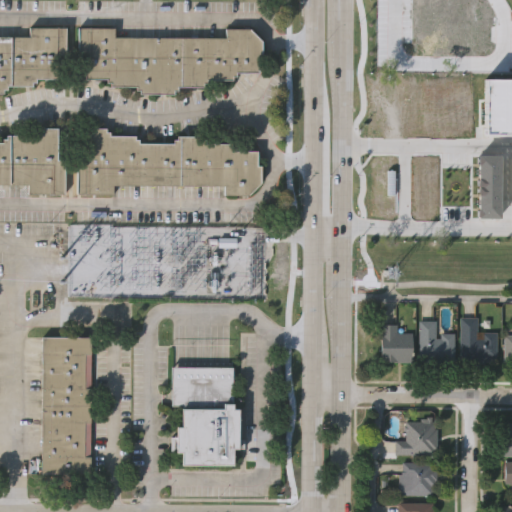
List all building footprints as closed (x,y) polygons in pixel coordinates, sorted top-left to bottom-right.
[(0,36),(30,36),(30,28),(65,27),(65,55),(58,55),(58,79),(36,79),(36,83),(31,83),(31,87),(7,87),(7,90),(4,91),(4,94),(0,94),(0,36)] [(262,42),(262,59),(259,59),(258,73),(236,73),(236,77),(233,77),(232,81),(207,80),(207,84),(204,84),(203,88),(178,88),(178,91),(174,91),(174,95),(140,95),(140,91),(136,91),(136,87),(111,87),(111,83),(107,83),(107,79),(86,79),(86,54),(78,54),(79,29),(114,29),(114,37),(226,39),(226,29),(250,30),(262,42)] [(375,132),(375,78),(412,78),(411,89),(424,89),(424,105),(417,105),(417,101),(411,101),(411,133),(375,132)] [(423,133),(424,89),(424,79),(465,79),(465,134),(423,133)] [(483,80),(511,80),(511,134),(483,134),(483,80)] [(385,145),(393,145),(393,125),(385,125),(385,145)] [(260,183),(249,195),(224,194),(224,184),(113,185),(113,194),(77,194),(77,160),(85,160),(84,129),(106,128),(106,132),(109,132),(109,136),(135,136),(135,139),(139,139),(139,144),(173,144),(173,140),(176,140),(176,137),(202,136),(202,139),(206,140),(206,144),(232,144),(232,147),(236,147),(236,152),(257,151),(257,166),(260,166),(260,183)] [(0,143),(2,143),(2,139),(5,139),(6,135),(32,135),(32,132),(36,132),(36,129),(57,129),(57,160),(64,160),(64,193),(28,193),(28,184),(0,184),(0,143)] [(393,155),(392,216),(372,215),(372,214),(371,214),(371,208),(373,208),(373,206),(372,206),(373,195),(373,192),(371,192),(371,186),(373,186),(373,184),(371,184),(371,178),(373,178),(373,175),(373,164),(374,164),(374,162),(371,162),(371,156),(373,156),(373,154),(393,155)] [(409,216),(410,155),(430,155),(430,157),(432,157),(431,163),(429,163),(429,165),(430,165),(430,176),(429,176),(429,179),(431,179),(431,185),(430,185),(430,187),(431,187),(431,193),(429,193),(429,195),(430,195),(429,207),(429,209),(431,209),(431,215),(429,215),(429,216),(409,216)] [(496,156),(495,217),(475,217),(475,216),(474,216),(474,210),(476,210),(476,207),(475,207),(476,196),(476,194),(474,194),(474,188),(476,188),(476,185),(474,185),(474,179),(476,180),(476,177),(476,166),(477,166),(477,163),(474,163),(474,157),(476,157),(476,156),(496,156)] [(380,205),(380,231),(420,231),(419,189),(383,189),(384,205),(380,205)] [(459,360),(460,317),(475,317),(475,336),(482,336),(483,331),(495,331),(495,356),(491,356),(491,359),(485,359),(485,361),(466,361),(466,360),(459,360)] [(452,361),(418,359),(419,319),(435,320),(434,336),(440,337),(440,331),(453,332),(452,361)] [(411,331),(412,361),(380,361),(380,324),(398,323),(398,332),(411,331)] [(90,473),(41,471),(45,336),(90,337),(90,352),(85,352),(84,386),(90,386),(89,421),(84,421),(83,455),(91,455),(90,473)] [(238,440),(244,440),(244,450),(233,450),(233,465),(182,464),(182,452),(171,452),(171,436),(176,437),(176,427),(182,427),(183,405),(172,405),(172,367),(233,368),(232,409),(239,409),(238,440)] [(434,454),(395,454),(395,441),(405,441),(405,421),(434,421),(434,428),(435,428),(435,448),(434,448),(434,454)] [(511,454),(500,454),(501,438),(504,438),(504,432),(501,432),(501,423),(511,423),(511,454)] [(432,461),(433,469),(435,469),(435,487),(431,487),(431,494),(404,494),(404,476),(402,476),(402,461),(432,461)] [(511,491),(509,491),(509,483),(503,483),(504,461),(511,461),(511,491)] [(511,511),(503,511),(503,505),(509,505),(509,503),(511,503),(511,511)]
